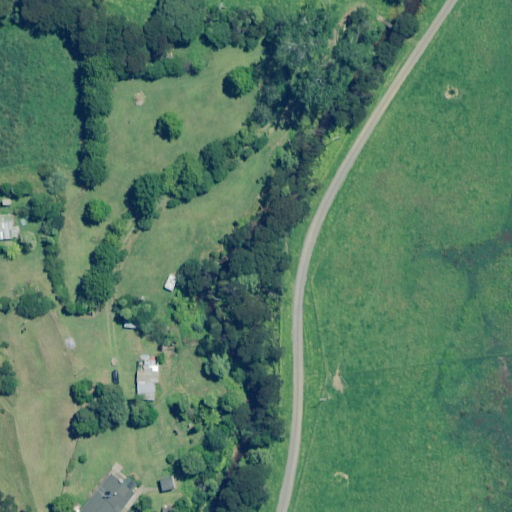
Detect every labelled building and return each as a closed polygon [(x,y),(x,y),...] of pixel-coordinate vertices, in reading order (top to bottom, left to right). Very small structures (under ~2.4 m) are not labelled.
[(192,63),(194,44),(182,42),(180,62),(192,63)] [(11,214),(0,215),(0,239),(18,238),(18,227),(12,227),(11,214)] [(158,382),(158,360),(156,360),(156,357),(148,357),(148,360),(138,360),(138,399),(155,399),(155,382),(158,382)] [(126,480),(113,469),(76,511),(121,511),(137,492),(134,490),(138,486),(128,477),(126,480)] [(173,489),(174,480),(172,480),(172,478),(166,478),(166,480),(162,480),(161,489),(173,489)] [(173,511),(174,494),(165,494),(164,505),(162,505),(161,511),(173,511)]
